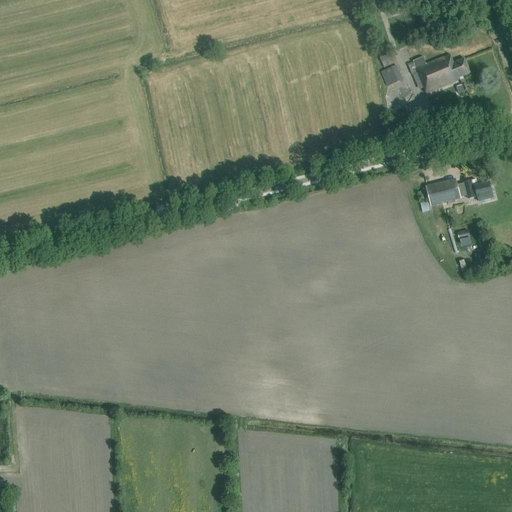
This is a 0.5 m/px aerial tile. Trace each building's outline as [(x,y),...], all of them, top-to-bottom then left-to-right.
[(395,63),(393,57),(389,49),(378,54),(381,62),(384,68),(395,63)] [(463,76),(470,73),(464,59),(454,63),(450,55),(426,64),(423,57),(413,61),(426,94),(460,80),(462,85),(456,88),(458,93),(468,89),(463,76)] [(397,65),(396,66),(385,70),(381,72),(388,87),(403,80),(397,65)] [(492,193),(490,183),(477,186),(475,180),(472,181),(464,183),(465,184),(457,186),(456,180),(428,188),(432,205),(460,198),(460,196),(467,194),(468,199),(478,197),(479,202),(492,198),(491,193),(492,193)] [(470,237),(468,230),(457,233),(459,240),(470,237)]
